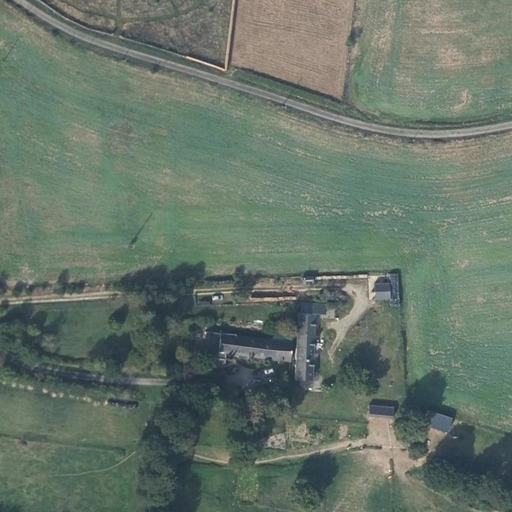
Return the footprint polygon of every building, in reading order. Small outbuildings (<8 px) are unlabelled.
[(390,301),(389,285),(375,286),(375,301),(390,301)] [(302,315),(317,316),(327,317),(328,307),(303,304),(302,315)] [(302,315),(300,315),(298,333),(295,362),(294,379),(311,381),(317,316),(302,315)] [(237,337),(206,333),(205,341),(209,341),(208,350),(209,356),(212,360),(211,364),(225,366),(226,355),(291,362),(292,344),(237,338),(237,337)] [(235,401),(235,414),(249,414),(248,400),(235,401)] [(365,418),(390,420),(391,407),(366,405),(365,418)] [(448,432),(453,418),(427,409),(422,424),(448,432)]
